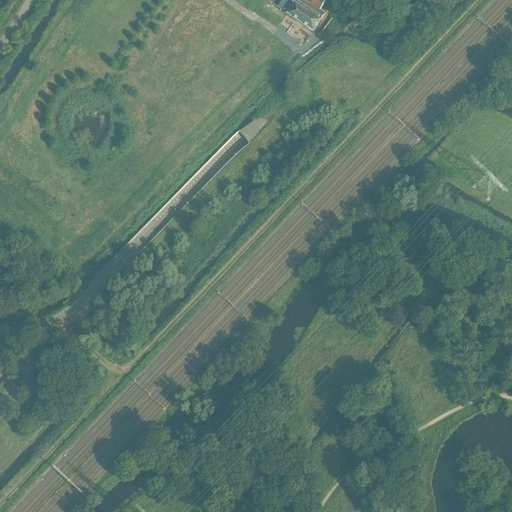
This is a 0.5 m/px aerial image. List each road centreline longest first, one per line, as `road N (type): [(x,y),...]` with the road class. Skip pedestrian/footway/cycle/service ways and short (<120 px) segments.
road 1 (unclassified): [(59,318),(270,119),(307,106),(511,82)]
road 2 (track): [(122,376),(485,0)]
road 3 (track): [(122,376),(0,506)]
